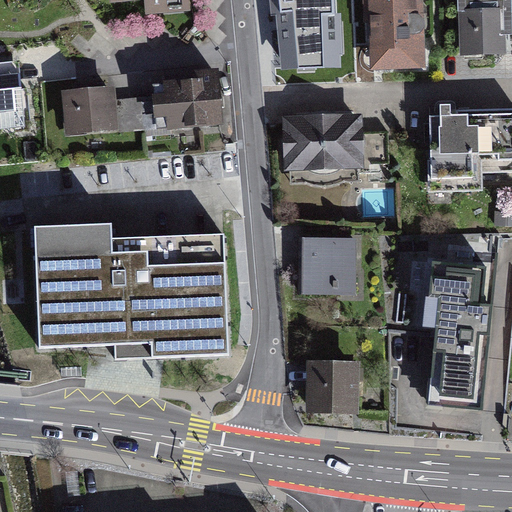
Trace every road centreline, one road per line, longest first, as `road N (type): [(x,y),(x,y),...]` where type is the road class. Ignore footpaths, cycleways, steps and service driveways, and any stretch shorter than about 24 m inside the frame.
road 1 (residential): [(256,457),(270,313),(251,104)]
road 2 (residential): [(251,104),(511,94)]
road 3 (primary): [(256,457),(0,418)]
road 4 (primary): [(511,481),(373,473)]
